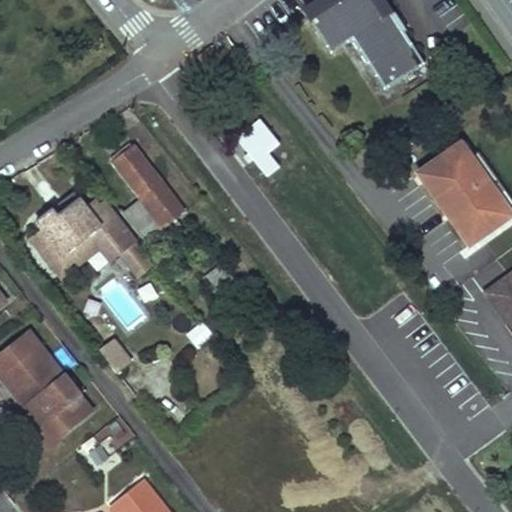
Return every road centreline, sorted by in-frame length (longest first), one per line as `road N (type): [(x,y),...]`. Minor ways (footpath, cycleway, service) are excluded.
road 1 (residential): [(164,53),(187,109),(278,248),(488,511)]
road 2 (unknown): [(233,2),(440,279)]
road 3 (residential): [(0,159),(164,53)]
